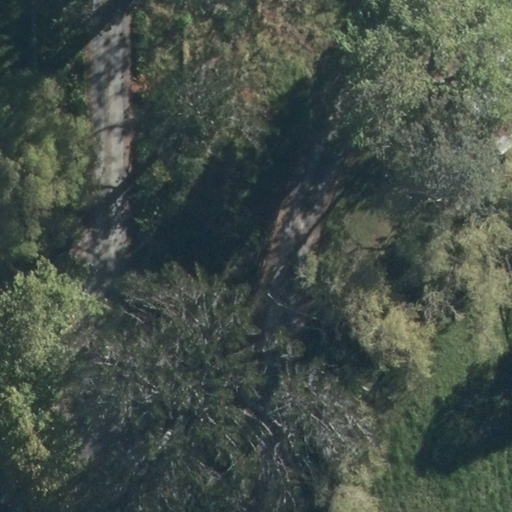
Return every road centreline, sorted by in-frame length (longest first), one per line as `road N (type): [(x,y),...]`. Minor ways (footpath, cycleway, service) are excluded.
road 1 (track): [(99,511),(234,222),(427,0)]
road 2 (track): [(0,376),(74,52),(76,0)]
